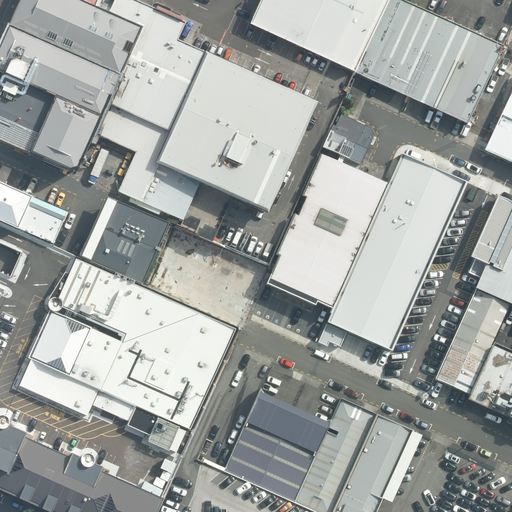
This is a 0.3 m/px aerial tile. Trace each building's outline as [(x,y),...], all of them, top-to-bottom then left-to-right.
[(141,28),(108,14),(76,0),(19,0),(6,27),(119,77),(141,28)] [(184,21),(131,0),(113,0),(108,14),(141,28),(119,77),(96,134),(136,153),(119,192),(140,201),(157,164),(200,183),(264,213),(310,103),(174,42),(184,21)] [(259,0),(249,23),(354,71),(386,0),(259,0)] [(405,0),(386,0),(354,71),(466,122),(493,67),(500,52),(504,44),(495,41),(488,37),(405,0)] [(119,77),(6,27),(0,42),(0,78),(49,100),(28,153),(65,172),(83,167),(96,134),(119,77)] [(511,57),(500,52),(493,67),(495,68),(510,75),(511,76),(511,57)] [(510,75),(495,68),(490,79),(506,86),(510,75)] [(49,100),(0,78),(0,140),(28,153),(49,100)] [(497,102),(504,88),(492,83),(488,93),(484,91),(466,127),(467,128),(465,132),(485,141),(486,137),(487,137),(502,104),(497,102)] [(511,97),(488,150),(511,160),(511,97)] [(369,129),(337,114),(322,149),(359,165),(372,136),(369,129)] [(387,184),(319,154),(301,195),(305,197),(297,216),(293,214),(275,256),(278,257),(266,281),(332,310),(382,195),(387,184)] [(200,183),(157,164),(140,201),(182,220),(200,183)] [(0,221),(19,230),(19,229),(33,198),(0,183),(0,221)] [(435,219),(382,195),(332,310),(324,328),(341,335),(353,309),(394,328),(413,286),(420,289),(423,282),(429,284),(435,271),(447,277),(471,224),(439,210),(435,219)] [(474,289),(475,289),(510,305),(511,305),(511,251),(510,251),(511,246),(511,211),(510,211),(511,207),(511,204),(509,202),(506,200),(496,196),(468,257),(484,264),(474,289)] [(19,229),(54,245),(68,213),(33,198),(19,229)] [(168,225),(114,201),(88,260),(142,283),(168,225)] [(267,266),(173,225),(147,285),(241,326),(267,266)] [(19,386),(87,416),(92,405),(129,422),(128,426),(151,436),(148,442),(169,452),(170,451),(176,454),(186,433),(180,430),(181,429),(159,419),(160,418),(190,432),(236,332),(134,286),(135,283),(116,274),(114,277),(77,260),(70,275),(66,273),(50,299),(49,301),(48,303),(48,304),(48,305),(44,306),(45,309),(46,312),(48,314),(28,359),(31,360),(19,386)] [(434,379),(469,395),(492,346),(510,305),(475,289),(434,379)] [(511,355),(492,346),(469,395),(467,399),(511,420),(511,355)] [(330,423),(258,392),(225,471),(295,502),(330,423)] [(340,400),(330,423),(295,502),(316,511),(332,511),(376,415),(340,400)] [(376,415),(332,511),(375,511),(381,499),(390,503),(420,436),(411,432),(412,431),(376,415)] [(0,491),(46,511),(159,511),(165,500),(102,472),(104,468),(95,464),(95,463),(95,462),(95,459),(95,458),(94,457),(92,455),(90,455),(88,454),(87,454),(85,455),(84,456),(83,457),(82,458),(73,454),(71,458),(26,438),(27,434),(10,426),(10,424),(10,422),(9,420),(8,418),(6,417),(4,416),(1,416),(0,416),(0,491)]
